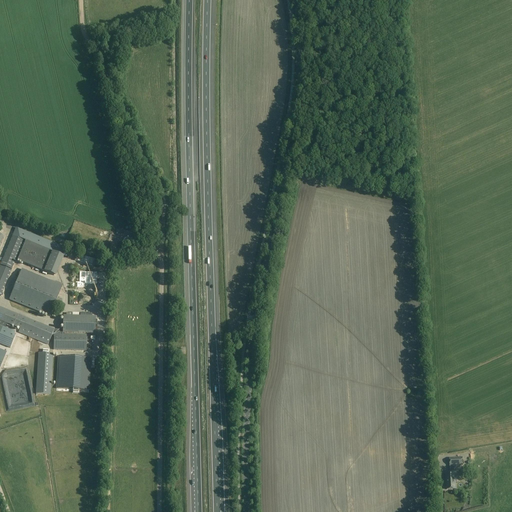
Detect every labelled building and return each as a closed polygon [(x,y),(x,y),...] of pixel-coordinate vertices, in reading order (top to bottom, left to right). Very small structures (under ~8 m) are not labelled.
[(24,240),(12,236),(0,266),(0,295),(1,296),(24,240)] [(119,242),(121,249),(136,245),(135,238),(119,242)] [(52,252),(42,248),(43,243),(37,241),(36,245),(26,241),(17,261),(35,268),(34,270),(45,275),(46,273),(56,276),(64,257),(61,256),(63,251),(54,247),(52,252)] [(76,255),(74,261),(92,265),(93,260),(76,255)] [(50,317),(53,311),(57,312),(62,300),(58,298),(63,286),(22,269),(9,300),(50,317)] [(79,272),(79,283),(96,283),(96,272),(79,272)] [(0,344),(11,348),(17,333),(6,329),(8,324),(20,329),(18,333),(48,345),(50,341),(52,336),(54,337),(54,350),(86,351),(87,335),(64,334),(64,333),(95,334),(96,317),(63,316),(63,330),(54,330),(54,329),(0,307),(0,344)] [(36,394),(50,395),(53,354),(38,353),(36,394)] [(58,357),(56,389),(89,391),(91,359),(58,357)] [(449,458),(450,466),(463,465),(462,457),(449,458)] [(456,472),(445,473),(445,480),(446,480),(447,490),(456,489),(455,481),(457,481),(456,472)]
